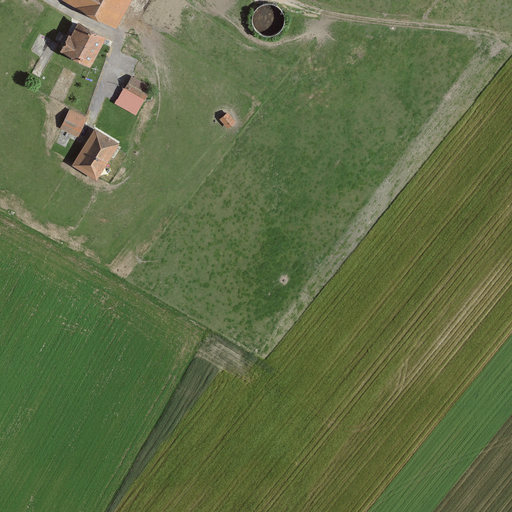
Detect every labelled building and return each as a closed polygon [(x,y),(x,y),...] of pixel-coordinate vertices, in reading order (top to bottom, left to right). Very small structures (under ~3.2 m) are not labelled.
[(69,0),(121,22),(130,0),(69,0)] [(255,7),(255,30),(280,30),(280,7),(255,7)] [(92,63),(106,33),(75,19),(61,49),(92,63)] [(115,101),(137,113),(149,91),(138,84),(141,78),(131,72),(115,101)] [(78,135),(88,115),(70,106),(60,126),(78,135)] [(228,109),(219,116),(228,126),(237,119),(228,109)] [(95,125),(72,162),(97,178),(120,140),(95,125)]
